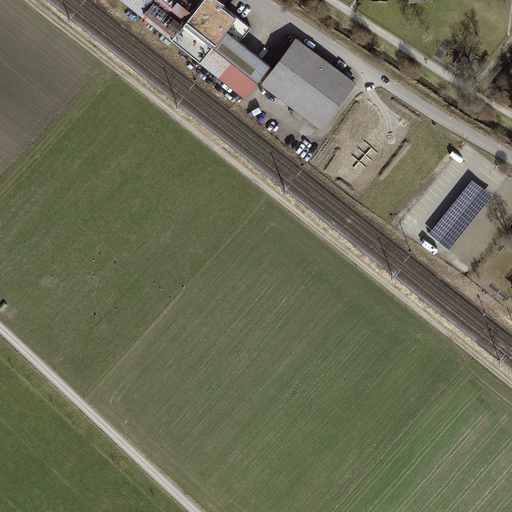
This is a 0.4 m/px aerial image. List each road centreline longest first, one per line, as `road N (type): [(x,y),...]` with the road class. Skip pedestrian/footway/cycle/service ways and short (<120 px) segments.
road 1 (track): [(511,386),(29,0)]
road 2 (tertiary): [(261,0),(511,157)]
road 3 (track): [(0,328),(195,511)]
road 4 (track): [(0,193),(117,71)]
